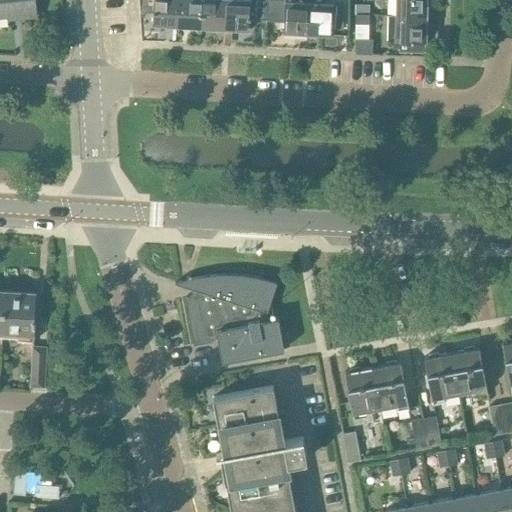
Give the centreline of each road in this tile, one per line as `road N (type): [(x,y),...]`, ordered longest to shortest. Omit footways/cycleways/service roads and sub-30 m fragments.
road 1 (residential): [(480,102),(430,106),(91,80)]
road 2 (tertiary): [(155,216),(511,224)]
road 3 (residential): [(155,410),(96,212)]
road 4 (residential): [(0,403),(155,410)]
road 5 (residential): [(320,511),(291,367)]
road 6 (residential): [(96,212),(91,80)]
